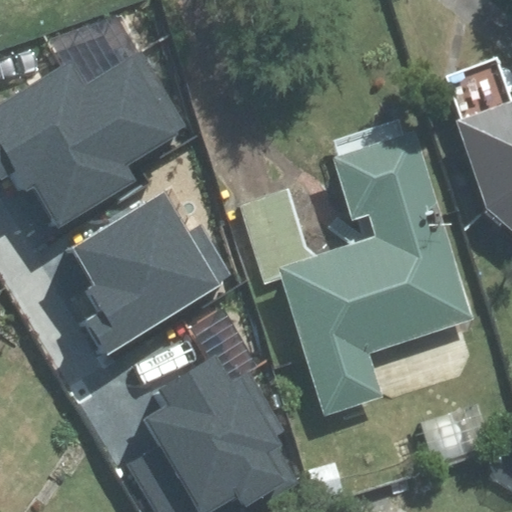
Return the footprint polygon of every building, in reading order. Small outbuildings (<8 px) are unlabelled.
[(186,126),(141,53),(85,87),(69,62),(0,104),(0,182),(10,176),(22,196),(35,188),(58,226),(132,181),(122,165),(186,126)] [(511,99),(449,121),(486,224),(511,246),(511,99)] [(365,240),(269,273),(303,374),(318,420),(381,399),(366,353),(467,319),(404,131),(321,159),(343,223),(357,218),(365,240)] [(188,230),(164,192),(72,248),(96,286),(90,290),(103,311),(86,321),(108,355),(221,286),(219,283),(232,275),(200,222),(188,230)] [(161,444),(126,465),(154,511),(216,511),(214,507),(238,492),(247,506),(265,495),(268,499),(302,478),(276,435),(285,429),(247,366),(232,375),(218,352),(157,388),(166,403),(144,417),(161,444)]
